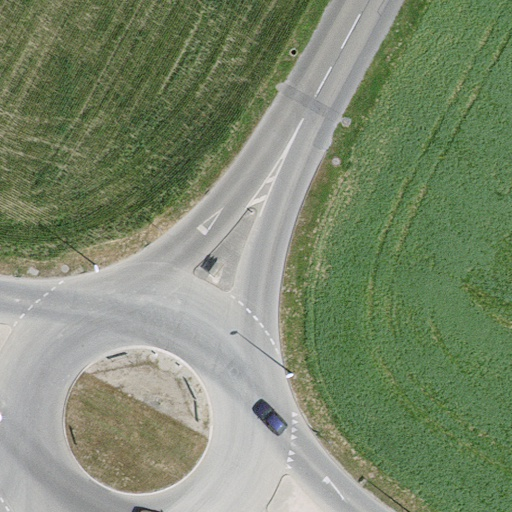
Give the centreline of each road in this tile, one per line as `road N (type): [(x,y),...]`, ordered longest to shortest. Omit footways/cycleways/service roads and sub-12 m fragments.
road 1 (unclassified): [(248,371),(283,197),(312,102)]
road 2 (unclassified): [(312,102),(250,179),(129,301)]
road 3 (secondary): [(95,310),(69,324),(32,369),(23,397),(27,455)]
road 4 (secondary): [(360,511),(256,395)]
road 5 (secondary): [(248,371),(233,346),(187,310),(129,301)]
road 6 (secondary): [(213,511),(254,453),(256,395)]
